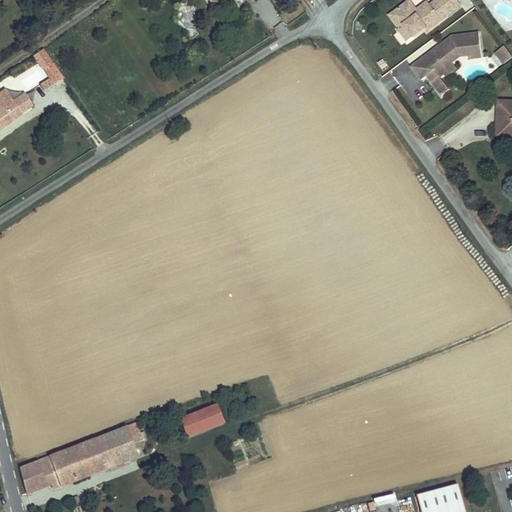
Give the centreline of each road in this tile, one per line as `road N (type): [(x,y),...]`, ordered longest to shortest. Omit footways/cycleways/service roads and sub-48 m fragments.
road 1 (unclassified): [(0,221),(324,14)]
road 2 (unclassified): [(511,281),(324,14)]
road 3 (unknown): [(0,79),(120,0)]
